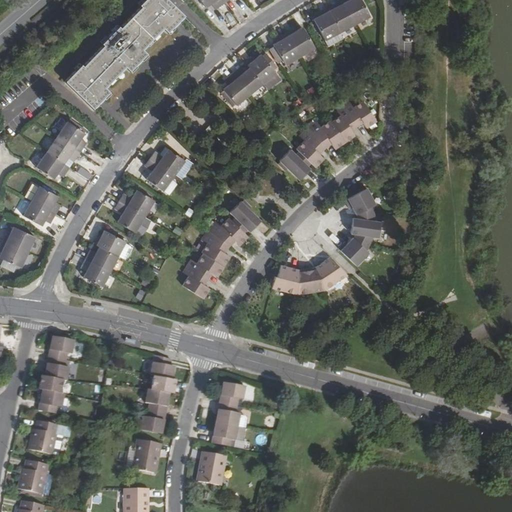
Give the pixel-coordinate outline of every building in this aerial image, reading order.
[(81,64),(65,81),(93,107),(109,91),(106,86),(126,66),(130,70),(147,53),(143,49),(163,28),(168,32),(185,15),(169,0),(143,0),(140,4),(141,6),(121,26),(119,25),(101,44),(103,45),(83,65),(81,64)] [(343,32),(357,24),(344,0),(343,0),(338,3),(340,6),(332,10),(343,32)] [(344,0),(357,24),(372,16),(364,0),(344,0)] [(216,1),(207,7),(211,13),(220,7),(216,1)] [(332,10),(330,7),(323,11),(324,14),(315,19),(327,40),(343,32),(332,10)] [(295,29),(288,33),(303,56),(317,48),(304,27),(296,31),(295,29)] [(343,32),(327,40),(325,41),(329,47),(346,38),(343,32)] [(303,56),(288,33),(281,37),(283,39),(275,44),(288,65),(303,56)] [(280,66),(272,54),(266,58),(262,54),(256,59),(254,57),(247,62),(251,67),(265,84),(278,73),(275,70),(280,66)] [(240,68),(233,73),(251,94),(265,84),(251,67),(244,73),(240,68)] [(251,94),(233,73),(229,76),(233,82),(225,88),(226,89),(221,92),(234,106),(237,103),(238,105),(251,94)] [(282,159),(301,178),(305,173),(309,176),(325,161),(321,156),(334,147),(337,150),(356,137),(353,133),(366,124),(369,128),(379,122),(366,103),(356,109),(352,102),(338,111),(342,117),(323,129),(319,123),(301,137),(307,144),(291,157),(287,153),(282,159)] [(57,136),(81,151),(85,145),(80,141),(85,133),(68,121),(57,136)] [(211,124),(202,133),(207,138),(216,129),(211,124)] [(76,158),(81,151),(57,136),(47,151),(65,163),(71,154),(76,158)] [(151,157),(174,174),(185,159),(169,148),(163,156),(155,150),(151,157)] [(65,163),(47,151),(36,167),(55,178),(60,170),(66,174),(70,167),(65,163)] [(163,190),(174,174),(151,157),(145,165),(153,171),(150,175),(150,181),(163,190)] [(32,183),(24,196),(31,200),(38,187),(32,183)] [(31,200),(56,213),(60,207),(53,204),(57,196),(39,186),(38,187),(31,200)] [(124,194),(120,200),(145,215),(154,200),(137,190),(132,198),(124,194)] [(359,200),(346,202),(351,222),(348,238),(340,250),(357,269),(372,247),(377,219),(370,193),(358,196),(359,200)] [(52,220),(56,213),(31,200),(22,216),(41,226),(46,217),(52,220)] [(145,215),(120,200),(115,208),(123,213),(118,222),(135,232),(140,223),(145,215)] [(255,219),(239,202),(233,208),(237,212),(223,227),(218,222),(203,240),(209,245),(196,264),(191,261),(183,274),(190,278),(184,288),(205,301),(212,291),(207,288),(214,276),(218,279),(232,258),(227,253),(235,242),(239,245),(255,227),(251,223),(255,219)] [(140,223),(135,232),(140,235),(143,234),(146,229),(144,226),(140,223)] [(3,240),(27,251),(34,236),(13,226),(9,235),(6,234),(3,240)] [(97,237),(94,242),(99,245),(118,255),(125,240),(104,230),(100,238),(97,237)] [(0,257),(20,266),(27,251),(3,240),(0,246),(0,247),(2,249),(0,253),(0,257)] [(89,252),(86,258),(110,270),(118,255),(99,245),(94,255),(89,252)] [(110,270),(86,258),(82,266),(87,268),(83,277),(102,286),(110,270)] [(299,274),(282,268),(273,292),(298,299),(324,296),(346,280),(329,262),(315,272),(299,274)] [(141,293),(136,291),(133,298),(138,300),(141,293)] [(75,341),(52,336),(48,358),(65,361),(67,353),(73,354),(75,341)] [(170,360),(152,355),(148,375),(152,376),(149,389),(146,389),(143,402),(148,403),(145,417),(141,416),(138,429),(161,433),(169,394),(171,394),(174,380),(172,380),(175,366),(169,365),(170,360)] [(65,361),(48,358),(44,378),(65,382),(67,382),(70,369),(64,368),(65,361)] [(44,378),(40,378),(38,390),(41,391),(62,395),(65,382),(44,378)] [(222,381),(210,443),(228,446),(230,439),(234,439),(239,414),(235,413),(237,399),(241,400),(244,386),(222,381)] [(62,395),(41,391),(37,410),(56,414),(58,407),(61,408),(64,396),(62,395)] [(59,426),(36,420),(34,429),(32,429),(28,449),(53,455),(59,426)] [(135,449),(132,467),(131,469),(157,473),(162,444),(137,439),(135,449)] [(123,465),(132,467),(135,449),(127,447),(123,465)] [(226,456),(202,451),(196,481),(221,485),(226,456)] [(48,465),(26,460),(23,469),(21,469),(17,489),(42,494),(48,465)] [(52,476),(46,474),(42,494),(47,496),(52,476)] [(148,511),(148,489),(123,488),(123,511),(148,511)] [(42,511),(44,506),(21,500),(19,510),(18,509),(17,511),(42,511)]
